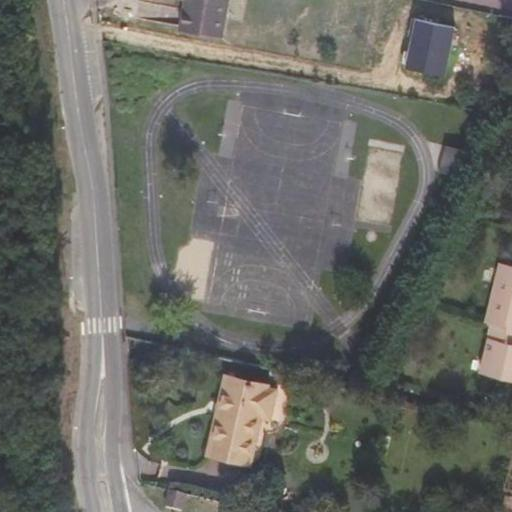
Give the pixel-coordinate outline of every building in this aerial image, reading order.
[(177,0),(172,28),(208,34),(214,0),(177,0)] [(460,148),(438,144),(433,171),(455,175),(460,148)] [(476,374),(511,381),(511,268),(496,265),(482,324),(488,325),(476,374)] [(268,428),(277,385),(225,374),(208,451),(260,464),(268,428)] [(186,492),(170,489),(165,507),(181,511),(186,492)]
